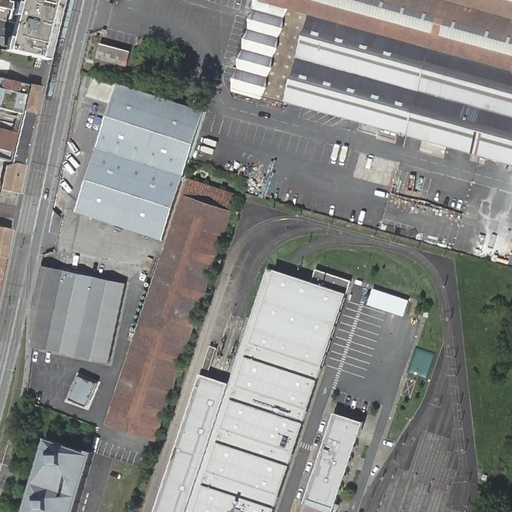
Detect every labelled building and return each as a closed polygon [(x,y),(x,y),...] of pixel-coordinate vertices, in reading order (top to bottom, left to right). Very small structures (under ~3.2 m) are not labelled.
[(11,38),(8,51),(37,58),(47,60),(61,0),(24,0),(23,4),(20,3),(11,1),(11,0),(0,0),(0,4),(2,5),(6,6),(18,9),(17,14),(20,15),(15,39),(11,38)] [(285,102),(291,103),(320,16),(309,13),(285,7),(262,0),(261,0),(259,0),(235,90),(260,97),(284,104),(285,102)] [(261,0),(262,0),(285,7),(309,13),(320,16),(325,0),(261,0)] [(511,0),(325,0),(320,16),(291,103),(295,104),(511,164),(511,0)] [(129,52),(100,44),(96,58),(125,66),(129,52)] [(77,212),(164,241),(190,160),(207,109),(129,86),(95,77),(90,94),(114,102),(77,212)] [(29,85),(0,78),(0,160),(10,163),(15,164),(4,167),(0,190),(19,194),(25,166),(41,88),(29,85)] [(169,239),(163,256),(107,424),(155,441),(237,196),(189,180),(174,223),(172,230),(169,239)] [(484,203),(487,186),(470,183),(467,200),(484,203)] [(0,285),(6,258),(12,230),(0,227),(0,285)] [(125,284),(40,266),(33,302),(32,346),(109,362),(125,284)] [(286,275),(267,269),(228,386),(187,511),(275,511),(347,295),(312,284),(286,275)] [(316,269),(312,284),(347,295),(352,281),(316,269)] [(372,287),(366,304),(404,315),(409,299),(372,287)] [(217,347),(210,345),(155,511),(187,511),(228,386),(217,382),(206,379),(217,347)] [(426,379),(435,353),(416,347),(407,373),(426,379)] [(75,375),(69,400),(88,405),(94,380),(75,375)] [(335,410),(326,439),(341,443),(349,420),(362,425),(363,420),(335,410)] [(333,511),(362,425),(349,420),(341,443),(326,439),(302,511),(333,511)] [(88,450),(46,437),(24,511),(76,511),(95,452),(88,450)]
